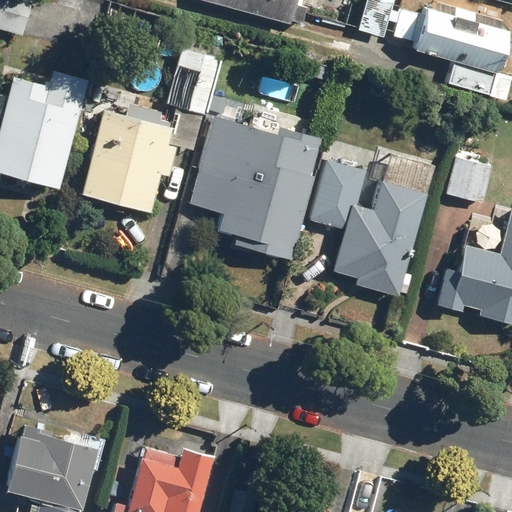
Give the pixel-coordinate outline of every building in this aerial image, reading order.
[(31,0),(0,0),(0,26),(22,33),(31,0)] [(220,0),(290,20),(295,0),(220,0)] [(416,45),(498,69),(509,45),(510,26),(502,24),(503,18),(439,0),(437,0),(436,6),(425,3),(423,10),(402,4),(394,32),(411,37),(417,39),(416,45)] [(0,164),(28,170),(61,183),(89,75),(72,69),(53,66),(49,82),(34,75),(14,72),(0,123),(0,164)] [(140,113),(103,104),(83,188),(119,197),(152,206),(163,171),(170,173),(179,142),(172,140),(177,123),(140,113)] [(278,127),(213,112),(190,201),(222,209),(217,228),(236,232),(234,241),(249,244),(260,248),(261,245),(266,245),(293,254),(315,169),(313,168),(322,133),(303,127),(279,122),(278,127)] [(483,198),(492,162),(456,152),(447,189),(483,198)] [(399,293),(428,188),(382,175),(374,205),(358,200),(368,167),(327,155),(311,215),(346,225),(334,268),(358,275),(356,281),(399,293)] [(511,204),(500,249),(464,240),(458,265),(448,263),(438,301),(463,307),(464,302),(479,306),(478,311),(503,316),(511,318),(511,204)] [(8,483),(43,493),(38,511),(86,511),(87,511),(82,510),(100,443),(52,431),(53,428),(26,420),(24,429),(20,428),(17,455),(8,483)] [(195,511),(213,449),(183,441),(179,454),(144,444),(128,502),(117,499),(113,511),(195,511)] [(276,511),(260,507),(258,511),(330,511),(332,506),(284,493),(279,511),(276,511)]
